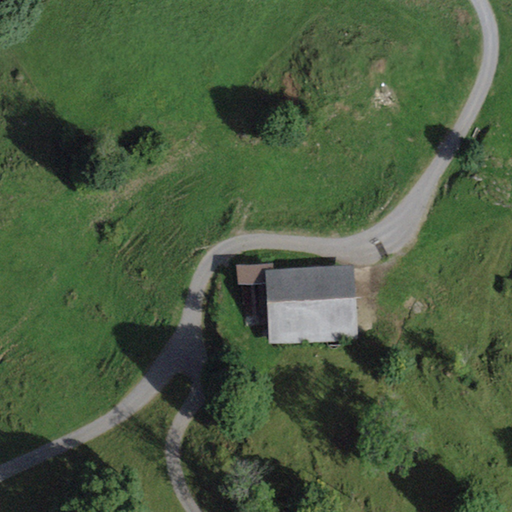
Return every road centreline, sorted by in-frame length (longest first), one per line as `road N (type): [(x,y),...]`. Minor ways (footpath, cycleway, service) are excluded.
road 1 (unclassified): [(0,472),(83,436),(145,390),(187,332),(196,289),(220,252),(260,241),(353,244),(393,225),(445,157),(480,90),(491,49),(478,0)]
road 2 (track): [(194,511),(174,456),(181,419),(201,396),(203,379),(187,332)]
